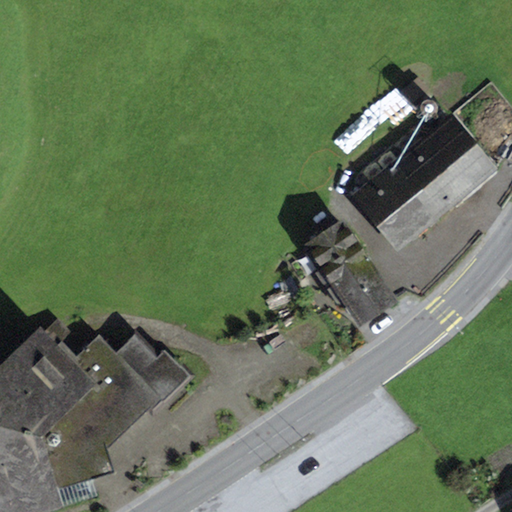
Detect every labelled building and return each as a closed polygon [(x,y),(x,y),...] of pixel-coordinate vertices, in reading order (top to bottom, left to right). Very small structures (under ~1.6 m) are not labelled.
[(437,113),(436,106),(431,102),(425,103),(421,108),(421,114),(426,118),(433,118),(437,113)] [(399,246),(492,170),(450,118),(434,131),(440,139),(363,202),(399,246)] [(348,304),(360,323),(393,302),(342,226),(310,247),(325,269),(318,273),(330,291),(342,308),(348,304)] [(57,322),(44,335),(71,362),(76,357),(61,342),(69,335),(57,322)] [(40,331),(0,369),(0,511),(44,511),(56,508),(50,490),(91,477),(88,468),(158,400),(161,403),(189,376),(165,351),(156,359),(134,336),(122,348),(112,338),(106,343),(98,335),(76,357),(71,362),(44,335),(40,331)] [(56,508),(97,495),(91,477),(50,490),(56,508)]
